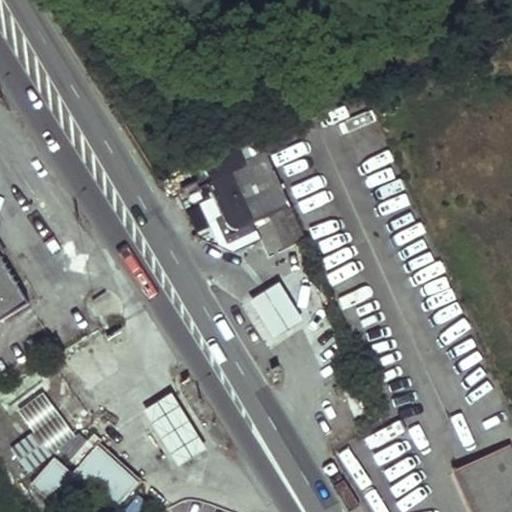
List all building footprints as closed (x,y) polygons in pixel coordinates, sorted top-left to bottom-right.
[(291,207),(267,152),(248,159),(243,147),(206,162),(215,182),(210,185),(226,217),(221,220),(231,241),(255,230),(253,225),(291,207)] [(0,257),(0,324),(30,306),(0,257)] [(249,307),(270,343),(301,327),(279,289),(249,307)] [(15,411),(30,428),(7,447),(28,471),(77,429),(41,389),(15,411)] [(170,394),(143,413),(181,475),(209,456),(170,394)] [(408,429),(402,417),(369,435),(381,457),(404,445),(398,434),(408,429)] [(414,439),(408,429),(398,434),(404,445),(414,439)] [(511,511),(511,450),(510,446),(453,472),(471,511),(511,511)] [(55,462),(33,487),(62,511),(73,511),(89,494),(110,511),(111,511),(127,496),(129,497),(140,485),(98,447),(72,477),(55,462)]
